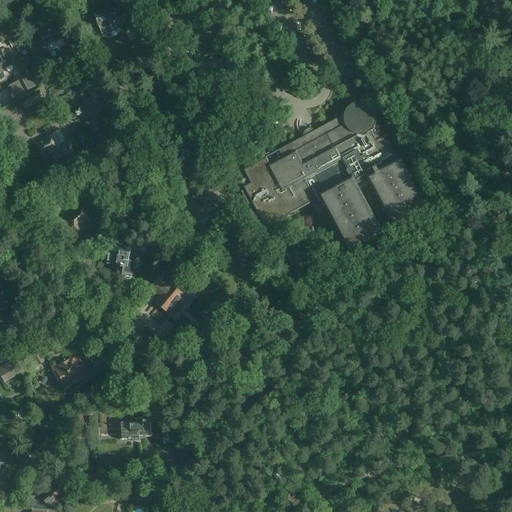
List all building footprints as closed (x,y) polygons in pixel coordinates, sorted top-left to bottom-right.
[(117,28),(115,21),(113,15),(117,13),(118,16),(123,14),(119,1),(113,3),(114,5),(103,9),(104,11),(95,14),(102,34),(117,28)] [(45,46),(46,45),(63,38),(57,24),(49,27),(50,30),(40,34),(42,40),(45,46)] [(142,41),(152,37),(147,24),(136,29),(142,41)] [(45,46),(42,40),(29,45),(36,61),(50,55),(46,45),(45,46)] [(9,49),(4,51),(4,50),(0,51),(0,55),(4,63),(5,64),(14,59),(9,49)] [(92,100),(102,94),(91,77),(92,76),(90,73),(74,82),(81,93),(86,90),(92,100)] [(20,80),(8,86),(15,99),(26,93),(25,92),(37,85),(32,74),(20,81),(20,80)] [(162,90),(152,90),(152,101),(163,101),(162,90)] [(37,93),(28,98),(33,105),(41,100),(37,93)] [(344,115),(323,126),(309,134),(278,151),(284,162),(270,169),(264,158),(243,170),(250,184),(243,188),(249,199),(246,201),(248,205),(251,203),(264,227),(278,220),(278,221),(286,216),(284,212),(317,195),(322,204),(329,200),(351,240),(354,239),(357,244),(385,229),(382,223),(385,222),(366,187),(377,182),(398,220),(400,219),(401,220),(424,207),(400,162),(399,163),(378,123),(376,124),(376,122),(377,120),(377,117),(376,115),(376,113),(375,111),(373,109),(372,107),(370,106),(368,104),(366,103),(364,103),(362,102),(359,102),(357,103),(355,103),(353,104),(351,105),(349,107),(347,108),(346,110),(345,112),(344,115)] [(58,164),(61,162),(61,160),(74,152),(67,142),(56,149),(48,136),(35,145),(44,160),(50,156),(55,164),(56,163),(58,164)] [(95,197),(95,193),(85,180),(64,196),(73,207),(74,207),(76,210),(66,217),(77,231),(90,221),(94,221),(94,222),(96,224),(100,224),(102,222),(102,218),(90,218),(88,219),(77,205),(87,196),(89,198),(93,199),(95,197)] [(308,257),(310,255),(308,253),(307,253),(305,250),(302,251),(299,245),(294,247),(296,250),(285,256),(292,269),(297,266),(296,264),(304,260),(305,261),(310,259),(308,257)] [(119,256),(113,255),(109,254),(107,264),(121,267),(119,276),(122,279),(126,277),(132,278),(133,271),(137,267),(135,263),(129,262),(131,249),(121,247),(119,256)] [(253,262),(244,248),(233,255),(241,269),(253,262)] [(179,313),(182,310),(184,306),(177,300),(183,292),(171,282),(175,278),(166,271),(160,278),(159,277),(149,288),(159,296),(154,302),(169,314),(172,311),(176,315),(179,313)] [(32,357),(38,367),(45,362),(39,352),(32,357)] [(10,361),(0,367),(0,374),(5,382),(25,370),(15,353),(8,358),(10,361)] [(65,388),(80,379),(76,374),(86,368),(78,355),(53,370),(65,388)] [(89,417),(89,426),(97,426),(97,417),(89,417)] [(150,420),(143,421),(143,420),(129,421),(130,423),(119,423),(120,440),(128,439),(128,440),(131,440),(139,439),(139,437),(145,436),(145,437),(151,437),(150,420)] [(35,492),(40,497),(50,487),(45,482),(35,492)] [(55,508),(57,509),(64,503),(58,496),(62,493),(56,486),(42,498),(53,510),(55,508)] [(137,503),(149,504),(150,491),(138,490),(137,503)]
